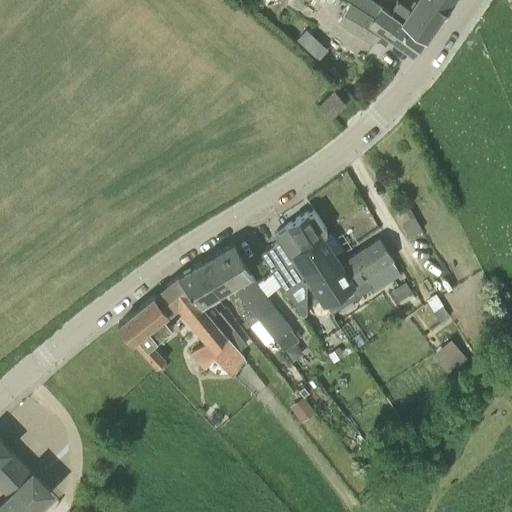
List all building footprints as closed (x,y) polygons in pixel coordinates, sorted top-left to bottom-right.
[(321,10),(326,0),(312,0),(310,4),(321,10)] [(372,16),(380,5),(373,0),(344,0),(349,2),(372,16)] [(424,38),(450,0),(413,0),(408,8),(397,0),(390,12),(424,38)] [(380,5),(372,17),(349,2),(336,23),(373,44),(377,38),(384,42),(388,36),(413,54),(424,38),(390,12),(380,5)] [(307,51),(316,41),(306,31),(296,40),(307,51)] [(345,103),(334,91),(319,105),(330,117),(345,103)] [(303,248),(322,236),(326,234),(326,229),(312,208),(288,225),(303,248)] [(414,215),(402,222),(401,223),(409,237),(422,230),(414,215)] [(291,256),(303,248),(288,225),(274,233),(280,242),(261,254),(282,286),(286,283),(282,277),(288,274),(286,271),(296,264),(291,256)] [(340,264),(339,263),(322,236),(303,248),(291,256),(296,264),(309,283),(340,264)] [(340,264),(309,283),(322,303),(324,302),(332,314),(371,287),(365,278),(393,259),(378,237),(339,263),(340,264)] [(246,300),(258,318),(283,351),(298,340),(289,328),(291,327),(267,296),(259,286),(257,283),(252,277),(233,244),(215,254),(243,301),(246,300)] [(248,325),(258,318),(246,300),(243,301),(215,254),(197,264),(217,295),(224,291),(237,311),(248,325)] [(209,300),(217,295),(197,264),(178,276),(226,335),(232,329),(219,311),(217,312),(209,300)] [(213,356),(217,360),(229,338),(226,335),(178,276),(118,324),(155,371),(166,362),(150,344),(170,329),(161,317),(166,313),(169,315),(177,309),(202,342),(188,352),(204,368),(213,356)] [(398,297),(411,290),(406,281),(405,282),(404,280),(398,284),(399,286),(393,289),(398,297)] [(363,346),(359,339),(353,342),(356,349),(363,346)] [(440,349),(455,368),(467,359),(451,339),(439,348),(440,349)] [(304,353),(296,343),(285,350),(293,361),(304,353)] [(356,350),(353,344),(345,348),(348,354),(356,350)] [(347,354),(343,346),(330,353),(334,361),(347,354)] [(308,393),(304,387),(299,391),(304,397),(308,393)] [(294,408),(302,420),(315,412),(306,400),(294,408)] [(0,509),(2,511),(27,511),(49,492),(0,440),(0,488),(5,494),(0,498),(0,509)]
